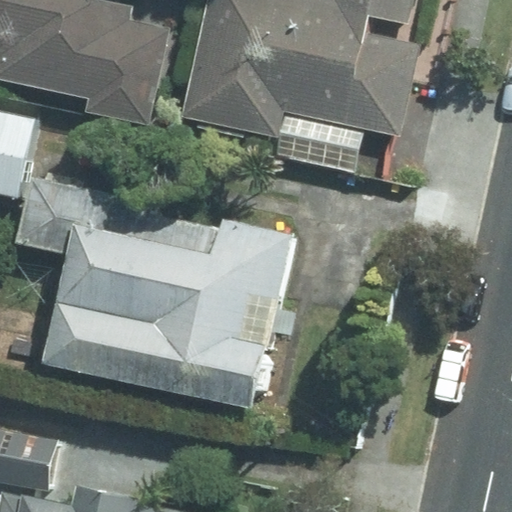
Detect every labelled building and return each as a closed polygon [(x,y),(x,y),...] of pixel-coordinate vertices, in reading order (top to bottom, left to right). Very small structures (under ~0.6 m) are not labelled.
[(147,0),(0,0),(0,67),(8,69),(3,92),(98,111),(95,126),(157,138),(178,40),(141,33),(147,0)] [(424,0),(342,0),(341,6),(309,0),(218,0),(192,129),(286,148),(291,125),(411,149),(430,57),(414,53),(424,0)] [(40,117),(0,110),(0,196),(27,201),(40,117)] [(298,232),(35,187),(23,254),(72,263),(52,381),(266,418),(298,232)] [(82,511),(54,511),(10,502),(7,511),(142,511),(85,499),(82,511)]
